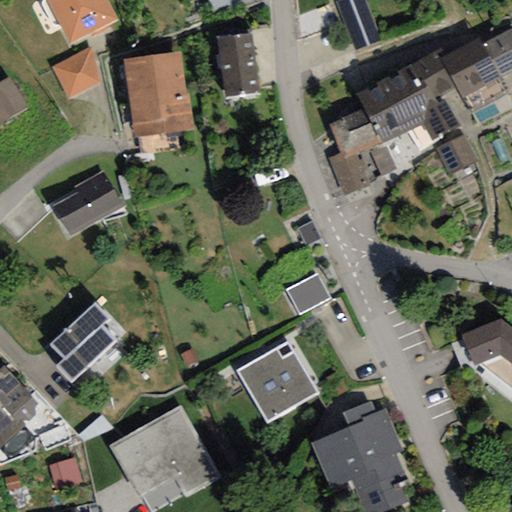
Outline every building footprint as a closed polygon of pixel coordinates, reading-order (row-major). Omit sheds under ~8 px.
[(105,0),(44,0),(69,48),(118,24),(105,0)] [(364,0),(343,0),(336,3),(354,52),(380,42),(364,0)] [(511,30),(481,49),(500,82),(511,75),(511,30)] [(215,43),(224,104),(261,99),(252,38),(215,43)] [(442,51),(412,68),(437,109),(444,104),(458,97),(462,105),(500,82),(481,49),(477,42),(447,60),(442,51)] [(100,85),(89,48),(54,69),(68,102),(100,85)] [(125,66),(134,140),(191,133),(181,59),(125,66)] [(412,68),(355,99),(363,113),(380,147),(383,150),(421,130),(448,179),(478,163),(464,136),(462,137),(444,104),(437,109),(412,68)] [(0,85),(0,125),(26,110),(9,80),(0,85)] [(380,147),(363,113),(329,130),(346,163),(380,147)] [(102,172),(74,189),(77,195),(52,211),(70,241),(124,209),(102,172)] [(312,224),(298,231),(306,247),(320,240),(312,224)] [(329,302),(316,277),(285,294),(298,318),(329,302)] [(108,324),(93,308),(49,350),(63,364),(56,371),(70,386),(114,345),(101,331),(108,324)] [(511,334),(499,325),(451,344),(462,375),(481,367),(511,391),(511,334)] [(287,345),(238,375),(267,425),(317,395),(287,345)] [(0,370),(0,450),(25,427),(20,423),(38,407),(2,369),(0,370)] [(349,432),(312,448),(331,494),(352,485),(363,511),(400,511),(409,508),(402,492),(397,494),(391,480),(405,474),(398,456),(403,454),(384,411),(375,415),(370,404),(342,416),(349,432)] [(220,479),(179,410),(109,451),(139,502),(176,480),(186,498),(220,479)]
